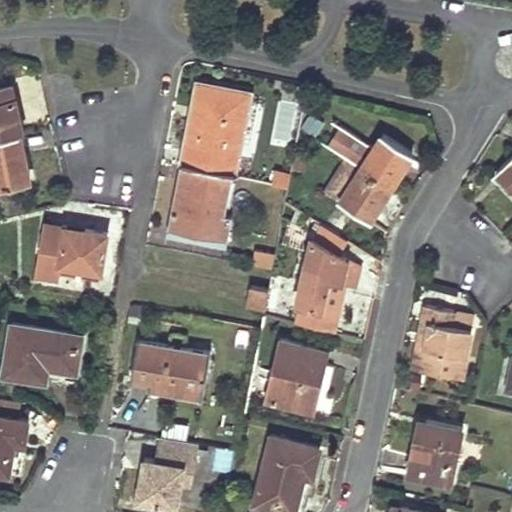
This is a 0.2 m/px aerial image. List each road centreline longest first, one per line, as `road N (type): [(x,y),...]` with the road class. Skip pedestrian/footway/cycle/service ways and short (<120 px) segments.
road 1 (residential): [(350,511),(407,256),(430,204)]
road 2 (residential): [(296,67),(484,112)]
road 3 (residential): [(501,34),(336,1)]
road 4 (residential): [(0,33),(69,25),(155,36)]
road 5 (residential): [(155,36),(141,132),(93,141)]
road 6 (residential): [(155,36),(296,67)]
